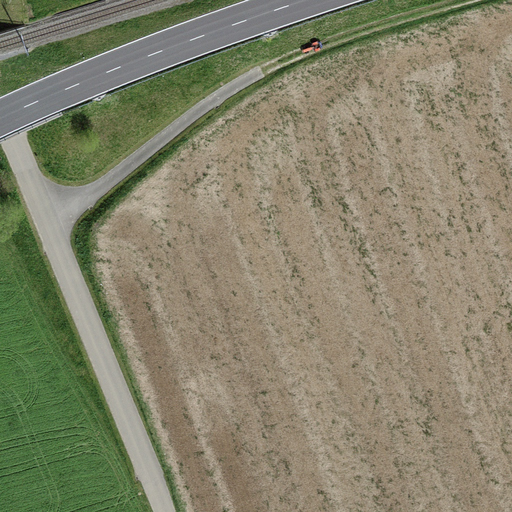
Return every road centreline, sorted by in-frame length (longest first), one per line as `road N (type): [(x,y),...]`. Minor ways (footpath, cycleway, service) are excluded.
road 1 (unclassified): [(0,111),(158,511)]
road 2 (primary): [(0,119),(162,49),(304,0)]
road 3 (track): [(48,228),(170,131),(259,75)]
road 4 (track): [(493,0),(402,21),(259,75)]
